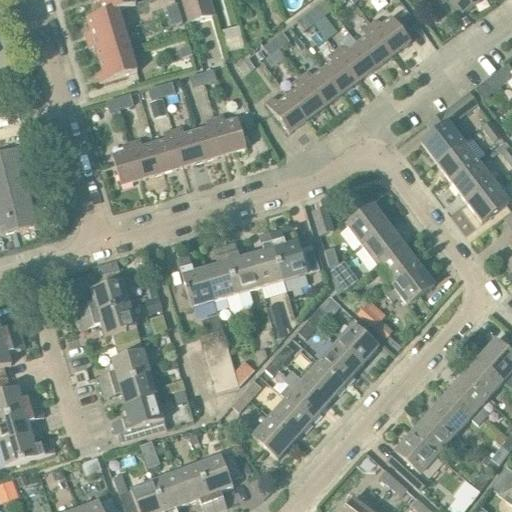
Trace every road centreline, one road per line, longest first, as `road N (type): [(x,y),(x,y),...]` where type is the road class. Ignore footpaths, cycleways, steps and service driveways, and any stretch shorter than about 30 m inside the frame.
road 1 (residential): [(297,511),(481,296),(375,156)]
road 2 (residential): [(375,156),(356,157),(314,182),(94,242)]
road 3 (residential): [(94,242),(36,0)]
road 4 (residential): [(375,156),(394,104),(511,25)]
road 5 (residential): [(80,439),(26,266)]
